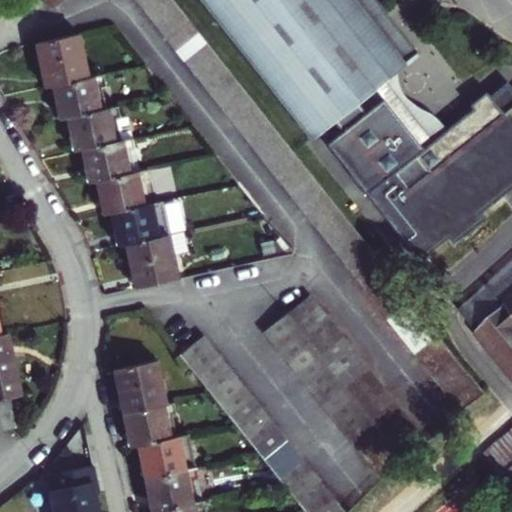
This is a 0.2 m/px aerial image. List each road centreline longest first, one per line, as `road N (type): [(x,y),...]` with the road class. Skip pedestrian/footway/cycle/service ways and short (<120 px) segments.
road 1 (residential): [(82,358),(78,276),(0,137)]
road 2 (residential): [(82,358),(119,511)]
road 3 (residential): [(0,478),(57,417),(82,358)]
